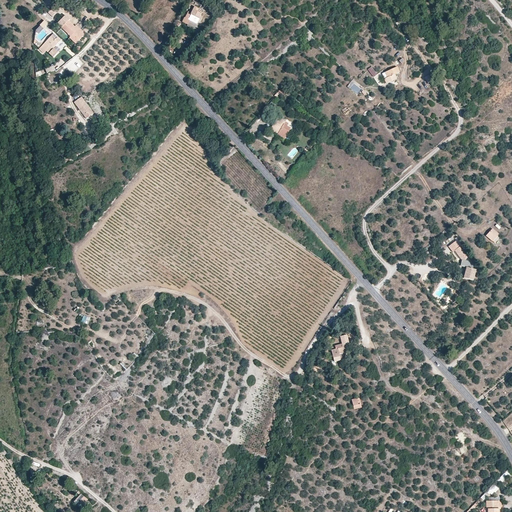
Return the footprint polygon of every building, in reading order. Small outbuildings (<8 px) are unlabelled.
[(197,25),(202,14),(198,12),(199,9),(194,7),(191,14),(188,12),(183,22),(188,25),(189,21),(197,25)] [(54,8),(49,13),(53,18),(59,12),(54,8)] [(75,27),(69,21),(70,19),(66,16),(58,24),(71,37),(70,38),(75,44),(85,34),(82,31),(80,33),(75,27)] [(58,43),(61,40),(58,37),(56,39),(52,35),(39,49),(44,53),(47,50),(49,52),(54,47),(58,43)] [(54,47),(49,52),(54,57),(58,52),(54,47)] [(56,70),(54,66),(46,69),(47,74),(56,70)] [(377,75),(372,67),(368,69),(374,77),(377,75)] [(397,79),(395,74),(400,72),(397,67),(386,72),(388,77),(384,79),(386,84),(397,79)] [(74,102),(86,119),(94,114),(86,104),(85,105),(80,98),(74,102)] [(267,115),(273,105),(269,103),(261,111),(267,115)] [(291,128),(284,124),(286,122),(278,117),(270,130),(285,139),(291,128)] [(499,235),(493,229),(486,235),(495,243),(500,238),(498,236),(499,235)] [(462,246),(457,240),(452,244),(456,250),(460,247),(462,246)] [(468,258),(460,247),(454,251),(462,261),(461,266),(466,267),(464,278),(474,280),(476,270),(473,269),(474,264),(469,263),(470,261),(465,260),(468,258)] [(346,359),(344,352),(347,351),(345,343),(331,347),(335,362),(341,360),(346,359)] [(359,405),(357,398),(352,400),(355,410),(362,408),(361,404),(359,405)] [(82,505),(88,499),(84,496),(78,502),(82,505)] [(499,511),(499,508),(498,508),(498,501),(487,501),(486,511),(499,511)]
